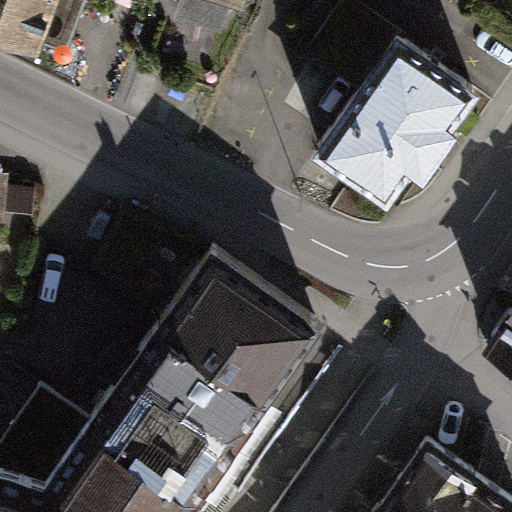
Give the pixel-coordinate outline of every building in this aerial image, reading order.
[(0,0),(0,31),(34,43),(49,0),(0,0)] [(162,0),(160,8),(234,32),(244,0),(162,0)] [(476,88),(353,0),(334,0),(302,44),(357,83),(308,150),(382,203),(393,188),(402,195),(429,157),(437,163),(457,135),(447,127),(463,105),(476,88)] [(192,502),(321,324),(215,247),(91,416),(84,425),(192,502)] [(511,300),(486,338),(511,355),(511,300)] [(41,382),(0,439),(0,467),(41,484),(84,425),(91,416),(41,382)] [(184,511),(192,502),(84,425),(41,484),(0,467),(0,511),(184,511)] [(511,511),(511,497),(414,436),(365,511),(511,511)]
